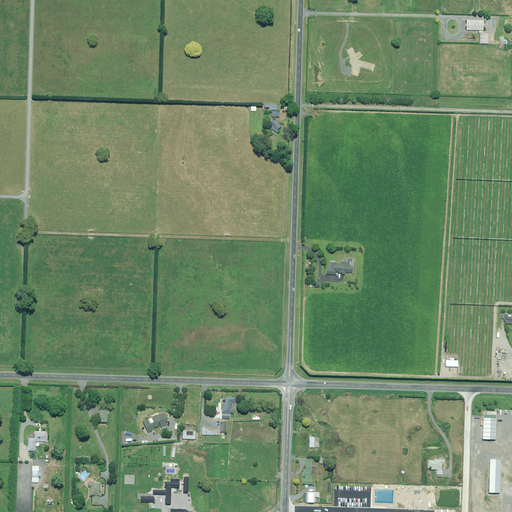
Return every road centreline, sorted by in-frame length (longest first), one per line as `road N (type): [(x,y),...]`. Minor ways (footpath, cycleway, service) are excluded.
road 1 (tertiary): [(289,383),(301,0)]
road 2 (unclassified): [(289,383),(0,374)]
road 3 (tertiary): [(511,390),(289,383)]
road 4 (tertiary): [(285,511),(289,383)]
